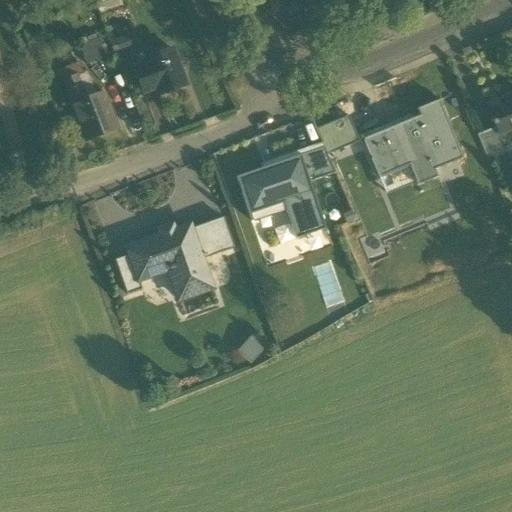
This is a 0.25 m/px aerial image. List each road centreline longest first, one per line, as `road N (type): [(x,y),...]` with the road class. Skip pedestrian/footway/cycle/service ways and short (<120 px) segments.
road 1 (residential): [(297,82),(282,116),(0,210)]
road 2 (residential): [(511,0),(388,55),(297,82)]
